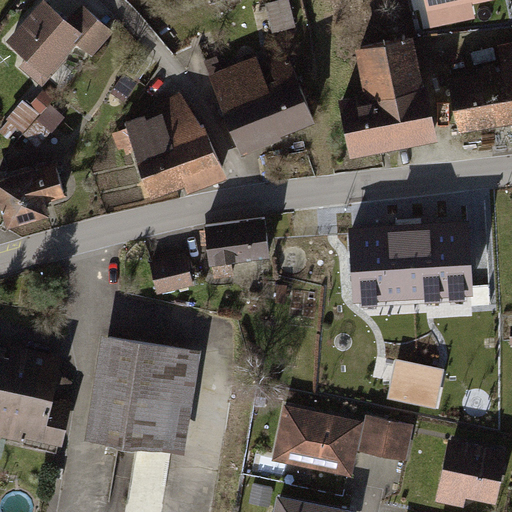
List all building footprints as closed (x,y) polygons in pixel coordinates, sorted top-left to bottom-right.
[(61,19),(40,0),(35,0),(1,40),(20,57),(22,74),(40,89),(76,49),(89,60),(114,32),(78,0),(61,19)] [(286,0),(282,0),(263,5),(270,35),(293,30),(286,0)] [(475,0),(427,0),(432,23),(478,14),(475,0)] [(406,35),(346,48),(356,93),(331,99),(344,158),(429,139),(406,35)] [(511,42),(491,46),(494,60),(468,65),(469,71),(442,76),(452,130),(511,119),(511,42)] [(250,58),(206,76),(236,150),(309,120),(283,57),(263,65),(268,78),(259,81),(250,58)] [(174,91),(118,122),(143,200),(176,188),(182,197),(222,183),(199,131),(174,91)] [(51,140),(64,113),(24,93),(11,120),(51,140)] [(52,164),(0,176),(0,227),(0,228),(46,216),(43,204),(61,200),(52,164)] [(260,219),(197,225),(200,266),(263,260),(260,219)] [(428,224),(340,232),(345,289),(464,279),(459,228),(428,231),(428,224)] [(180,256),(148,264),(157,298),(189,289),(180,256)] [(425,305),(346,307),(346,333),(361,332),(361,356),(411,354),(411,334),(426,334),(425,305)] [(198,352),(96,335),(79,438),(181,455),(198,352)] [(2,357),(0,356),(0,436),(59,449),(73,385),(58,371),(60,358),(5,346),(2,357)] [(361,423),(279,406),(267,464),(350,481),(355,454),(402,464),(410,426),(362,416),(361,423)] [(503,448),(444,438),(432,505),(463,511),(465,502),(493,507),(503,448)] [(355,511),(357,508),(277,492),(273,511),(355,511)]
